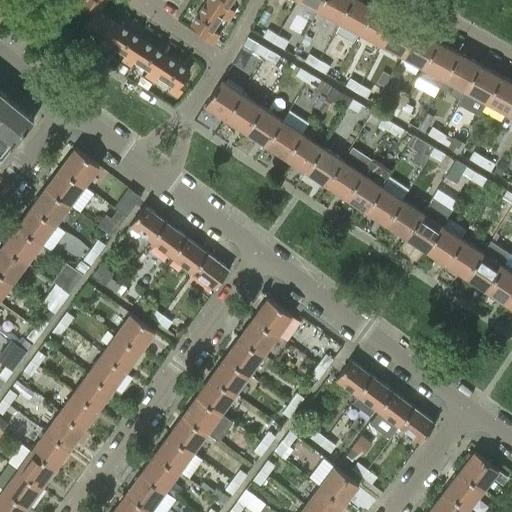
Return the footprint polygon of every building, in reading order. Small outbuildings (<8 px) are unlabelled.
[(86,2),(94,8),(99,10),(105,0),(74,0),(83,5),(86,2)] [(210,0),(206,0),(192,22),(204,30),(202,34),(213,42),(218,33),(212,29),(213,27),(222,14),(221,13),(223,9),(210,0)] [(210,0),(223,9),(221,13),(222,14),(228,18),(233,9),(227,5),(230,0),(210,0)] [(303,0),(319,8),(323,0),(303,0)] [(323,0),(319,8),(340,20),(350,0),(323,0)] [(365,0),(350,0),(340,20),(361,31),(375,5),(365,0)] [(375,5),(361,31),(382,43),(396,17),(375,5)] [(118,23),(99,10),(94,8),(84,23),(104,36),(100,43),(107,48),(112,41),(108,39),(118,23)] [(396,17),(382,43),(403,54),(417,28),(396,17)] [(142,38),(118,23),(108,39),(112,41),(127,51),(122,59),(131,65),(136,57),(132,54),(142,38)] [(262,36),(273,43),(278,34),(267,28),(262,36)] [(417,28),(403,54),(424,66),(438,40),(417,28)] [(278,34),(273,43),(283,48),(288,41),(278,34)] [(305,34),(300,43),(306,46),(311,37),(305,34)] [(155,70),(165,54),(142,38),(132,54),(136,57),(151,67),(146,74),(154,79),(159,72),(155,70)] [(424,66),(419,76),(440,87),(445,77),(459,51),(438,40),(424,66)] [(258,43),(254,51),(265,57),(269,49),(258,43)] [(269,49),(265,57),(275,63),(280,55),(269,49)] [(445,77),(440,87),(460,98),(466,88),(466,89),(480,63),(459,51),(445,77)] [(304,61),(315,68),(320,59),(309,53),(304,61)] [(190,70),(165,54),(155,70),(159,72),(175,83),(170,90),(178,96),(186,83),(182,81),(190,70)] [(320,59),(315,68),(325,74),(330,65),(320,59)] [(121,62),(117,67),(125,73),(129,67),(121,62)] [(480,63),(466,89),(487,100),(502,74),(480,63)] [(306,82),(311,73),(300,67),(295,76),(306,82)] [(321,80),(311,73),(306,82),(317,88),(321,80)] [(511,80),(502,74),(487,100),(509,112),(511,105),(511,80)] [(345,85),(356,92),(361,83),(350,77),(345,85)] [(221,78),(205,102),(226,116),(242,92),(221,78)] [(361,83),(356,92),(366,98),(372,90),(361,83)] [(0,89),(0,114),(12,100),(0,89)] [(336,100),(347,106),(352,98),(341,91),(336,100)] [(242,92),(226,116),(246,129),(262,105),(242,92)] [(391,101),(386,110),(396,116),(401,107),(404,103),(395,97),(392,102),(391,101)] [(363,104),(352,98),(347,106),(357,112),(363,104)] [(0,114),(0,158),(15,140),(34,117),(12,100),(0,114)] [(262,105),(246,129),(266,143),(282,118),(262,105)] [(401,107),(396,116),(408,122),(412,114),(401,107)] [(427,113),(422,120),(418,128),(424,132),(434,116),(427,113)] [(378,124),(388,131),(394,122),(383,116),(378,124)] [(282,118),(266,143),(286,156),(302,132),(282,118)] [(404,129),(394,122),(388,131),(399,138),(404,129)] [(427,134),(438,141),(443,132),(432,126),(427,134)] [(302,132),(286,156),(306,169),(322,145),(302,132)] [(443,132),(438,141),(449,147),(454,138),(443,132)] [(424,141),(416,154),(425,160),(428,155),(433,146),(424,141)] [(322,145),(306,169),(326,182),(342,158),(322,145)] [(74,146),(59,166),(84,185),(99,165),(74,146)] [(433,146),(428,155),(440,161),(445,153),(433,146)] [(474,151),(469,159),(478,164),(483,156),(474,151)] [(363,172),(347,196),(367,209),(383,185),(389,175),(393,169),(372,156),(363,172)] [(483,156),(478,164),(490,171),(495,163),(483,156)] [(342,158),(326,182),(347,196),(363,172),(342,158)] [(465,165),(454,158),(444,176),(455,182),(460,173),(465,165)] [(501,158),(494,170),(500,174),(507,162),(501,158)] [(460,173),(471,180),(476,171),(465,165),(460,173)] [(59,166),(45,186),(70,204),(84,185),(59,166)] [(487,177),(476,171),(471,180),(481,186),(487,177)] [(383,185),(367,209),(387,222),(403,198),(383,185)] [(45,186),(30,205),(55,223),(70,204),(45,186)] [(114,206),(119,210),(126,216),(140,196),(129,187),(114,206)] [(441,189),(435,197),(453,208),(458,200),(441,189)] [(501,198),(511,204),(511,192),(507,190),(501,198)] [(423,211),(407,235),(427,249),(443,225),(442,224),(451,210),(432,197),(423,211)] [(403,198),(387,222),(407,235),(423,211),(403,198)] [(129,223),(151,240),(165,220),(144,204),(129,223)] [(30,205),(16,224),(41,243),(55,223),(30,205)] [(119,226),(126,216),(119,210),(111,220),(119,226)] [(151,240),(172,255),(186,236),(165,220),(151,240)] [(16,224),(2,244),(27,262),(41,243),(16,224)] [(443,225),(427,249),(447,262),(463,238),(443,225)] [(172,255),(192,271),(207,252),(186,236),(172,255)] [(463,238),(447,262),(467,275),(483,251),(463,238)] [(90,249),(98,255),(105,245),(97,239),(90,249)] [(2,244),(0,246),(0,272),(12,281),(27,262),(2,244)] [(91,264),(98,255),(90,249),(83,259),(91,264)] [(483,251),(467,275),(487,288),(503,264),(483,251)] [(228,268),(207,252),(192,271),(214,287),(228,268)] [(61,288),(69,294),(76,284),(84,274),(75,267),(66,260),(52,279),(62,287),(61,288)] [(511,270),(503,264),(487,288),(507,302),(511,294),(511,270)] [(0,272),(0,297),(12,281),(0,272)] [(103,284),(112,290),(118,283),(109,276),(103,284)] [(88,281),(80,292),(88,297),(96,287),(88,281)] [(129,291),(118,283),(112,290),(124,298),(129,291)] [(62,304),(69,294),(61,288),(54,298),(62,304)] [(253,316),(278,333),(292,313),(268,296),(253,316)] [(32,324),(34,325),(33,326),(41,332),(48,322),(47,322),(55,312),(46,305),(32,324)] [(146,314),(156,322),(162,314),(152,307),(146,314)] [(66,311),(59,321),(67,327),(74,317),(66,311)] [(130,313),(116,333),(140,350),(154,330),(130,313)] [(162,314),(156,322),(167,329),(172,322),(162,314)] [(264,353),(278,333),(253,316),(239,335),(264,353)] [(59,337),(67,327),(59,321),(51,331),(59,337)] [(34,342),(41,332),(33,326),(26,336),(34,342)] [(102,352),(126,370),(140,350),(116,333),(102,352)] [(239,335),(225,355),(250,373),(264,353),(239,335)] [(27,352),(18,345),(4,365),(5,366),(13,371),(27,352)] [(38,350),(30,360),(38,366),(45,356),(38,350)] [(102,352),(88,372),(112,389),(126,370),(102,352)] [(318,362),(326,368),(333,358),(325,354),(318,362)] [(225,355),(211,374),(235,392),(250,373),(225,355)] [(351,358),(336,378),(357,394),(372,374),(351,358)] [(31,375),(38,366),(30,360),(23,370),(31,376),(31,375)] [(318,379),(326,368),(318,362),(310,373),(318,379)] [(0,376),(6,381),(13,371),(5,366),(0,371),(0,376)] [(87,372),(74,391),(98,409),(112,389),(88,372),(87,372)] [(221,412),(235,392),(211,374),(197,394),(221,412)] [(372,374),(357,394),(378,410),(393,390),(372,374)] [(9,389),(2,399),(10,404),(17,394),(9,389)] [(378,410),(368,423),(389,438),(399,425),(414,405),(393,390),(378,410)] [(74,391),(60,411),(84,428),(98,409),(74,391)] [(296,408),(304,398),(296,393),(289,402),(296,408)] [(233,420),(221,412),(197,394),(183,414),(207,431),(219,440),(233,420)] [(0,411),(3,414),(10,404),(2,399),(0,401),(0,411)] [(289,418),(296,408),(289,402),(281,412),(289,418)] [(414,405),(399,425),(420,441),(435,421),(414,405)] [(60,411),(46,430),(70,448),(84,428),(60,411)] [(8,421),(0,414),(0,425),(3,428),(8,421)] [(183,414),(169,433),(193,451),(207,431),(183,414)] [(316,429),(310,437),(320,445),(326,437),(316,429)] [(46,430),(32,450),(56,467),(70,448),(46,430)] [(288,430),(281,441),(274,450),(280,455),(288,445),(289,446),(297,436),(288,430)] [(268,431),(260,441),(268,447),(275,436),(268,431)] [(169,433),(155,453),(179,470),(193,451),(169,433)] [(354,446),(361,452),(363,453),(372,441),(363,434),(354,446)] [(326,437),(320,445),(330,452),(336,445),(326,437)] [(261,456),(268,447),(260,441),(253,450),(261,456)] [(32,450),(18,469),(42,487),(56,467),(32,450)] [(475,450),(460,470),(484,488),(493,476),(503,484),(508,477),(498,469),(499,469),(475,450)] [(155,453),(141,472),(165,490),(179,470),(155,453)] [(267,459),(258,471),(266,477),(275,466),(274,465),(275,465),(267,459)] [(352,469),(361,476),(367,468),(357,461),(352,469)] [(333,465),(318,485),(343,503),(358,484),(333,465)] [(378,476),(367,468),(361,476),(371,483),(378,476)] [(18,469),(4,489),(28,506),(42,487),(18,469)] [(238,469),(231,479),(239,485),(247,475),(238,469)] [(460,470),(445,489),(469,507),(484,488),(460,470)] [(266,477),(258,471),(252,479),(260,485),(266,477)] [(141,472),(127,492),(151,510),(165,490),(141,472)] [(232,494),(239,485),(231,479),(224,489),(232,494)] [(318,485),(304,504),(314,511),(336,511),(343,503),(318,485)] [(224,503),(229,497),(216,487),(211,494),(224,503)] [(246,487),(231,508),(235,511),(239,511),(245,505),(254,511),(258,511),(266,503),(246,487)] [(4,489),(0,493),(0,511),(23,511),(28,506),(4,489)] [(445,489),(431,508),(436,511),(465,511),(469,507),(445,489)] [(112,511),(113,511),(154,511),(151,510),(127,492),(112,511)]
